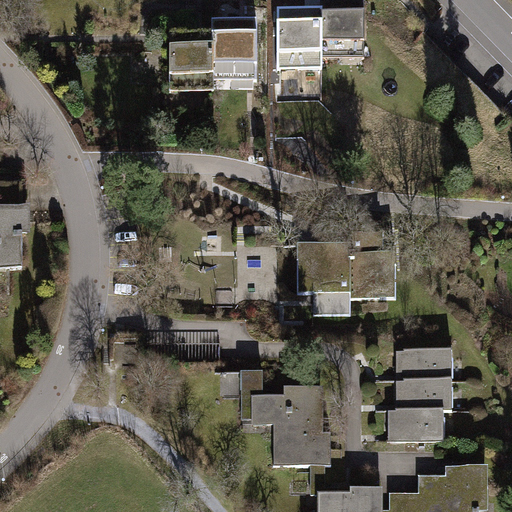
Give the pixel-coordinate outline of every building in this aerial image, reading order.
[(320,14),(320,64),(366,64),(365,2),(320,2),(320,14)] [(320,14),(276,15),(277,77),(320,77),(320,64),(320,14)] [(214,31),(214,81),(259,80),(259,18),(213,19),(214,31)] [(214,31),(170,31),(170,94),(214,93),(214,81),(214,31)] [(37,201),(0,201),(0,266),(28,267),(27,232),(37,232),(37,201)] [(353,249),(295,248),(295,300),(310,301),(309,322),(350,322),(350,306),(400,306),(400,260),(352,260),(353,249)] [(186,256),(185,289),(238,291),(239,258),(186,256)] [(395,356),(396,388),(452,387),(452,355),(395,356)] [(325,393),(286,393),(286,401),(265,401),(265,376),(239,376),(239,435),(269,434),(269,474),(335,473),(335,438),(326,438),(325,393)] [(396,388),(396,418),(443,418),(452,418),(452,387),(396,388)] [(396,418),(388,418),(388,446),(443,446),(443,418),(396,418)] [(388,511),(487,511),(489,472),(444,471),(444,483),(419,482),(419,498),(389,498),(388,511)] [(382,511),(382,494),(351,493),(351,499),(321,498),(320,511),(382,511)]
